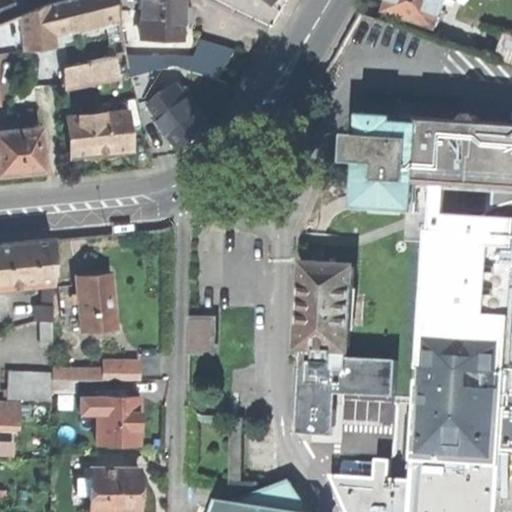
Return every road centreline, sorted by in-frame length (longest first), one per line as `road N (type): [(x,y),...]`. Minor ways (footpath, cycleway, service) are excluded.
road 1 (residential): [(186,192),(182,511)]
road 2 (secondary): [(333,0),(238,150),(186,192)]
road 3 (secondary): [(186,192),(0,214)]
